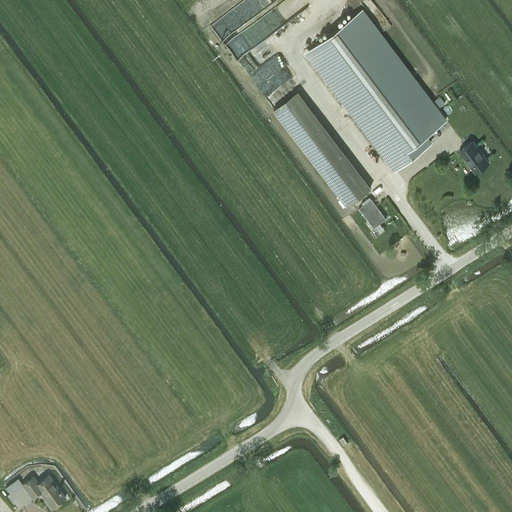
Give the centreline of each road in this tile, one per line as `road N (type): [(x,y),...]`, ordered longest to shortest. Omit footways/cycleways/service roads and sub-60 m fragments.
road 1 (unclassified): [(290,405),(310,358),(511,231)]
road 2 (unclassified): [(141,511),(276,428),(290,405)]
road 3 (unclassified): [(380,511),(324,435),(290,405)]
